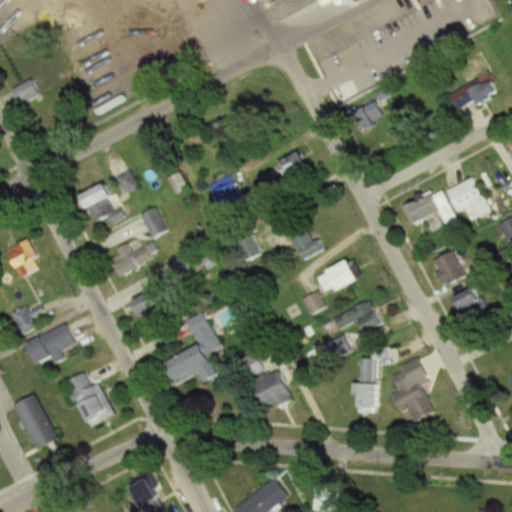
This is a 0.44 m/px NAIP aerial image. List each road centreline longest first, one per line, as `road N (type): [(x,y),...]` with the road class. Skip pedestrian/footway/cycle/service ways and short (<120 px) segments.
road 1 (residential): [(498,461),(254,0)]
road 2 (residential): [(205,511),(0,115)]
road 3 (residential): [(0,190),(352,0)]
road 4 (residential): [(511,462),(165,436)]
road 5 (residential): [(0,509),(123,447),(165,436)]
road 6 (residential): [(361,195),(511,113)]
